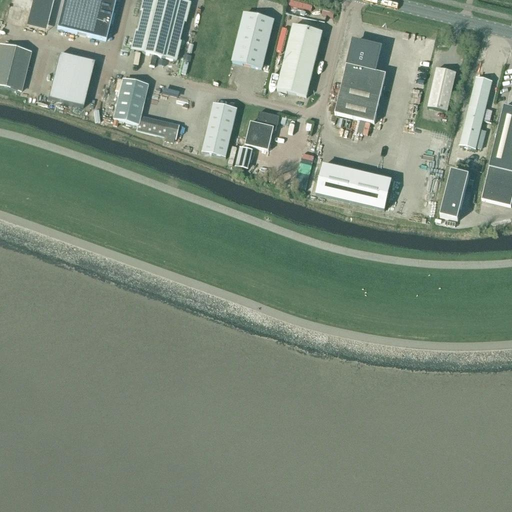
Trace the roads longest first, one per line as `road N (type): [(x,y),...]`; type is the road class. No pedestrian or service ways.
road 1 (unclassified): [(511,267),(431,268),(325,250),(0,136)]
road 2 (unclassified): [(0,223),(340,339),(418,351),(511,351)]
road 3 (secondary): [(511,33),(375,0)]
